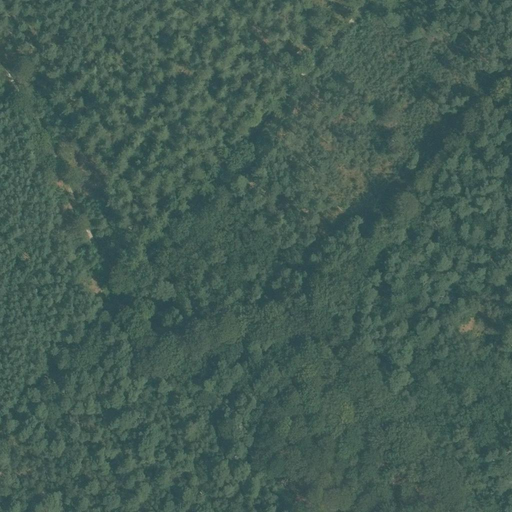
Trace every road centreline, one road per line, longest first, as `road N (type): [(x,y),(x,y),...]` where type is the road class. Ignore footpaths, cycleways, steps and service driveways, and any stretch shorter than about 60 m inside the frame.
road 1 (track): [(511,96),(318,303),(437,451),(474,511)]
road 2 (track): [(112,287),(379,0)]
road 3 (track): [(0,70),(112,287)]
